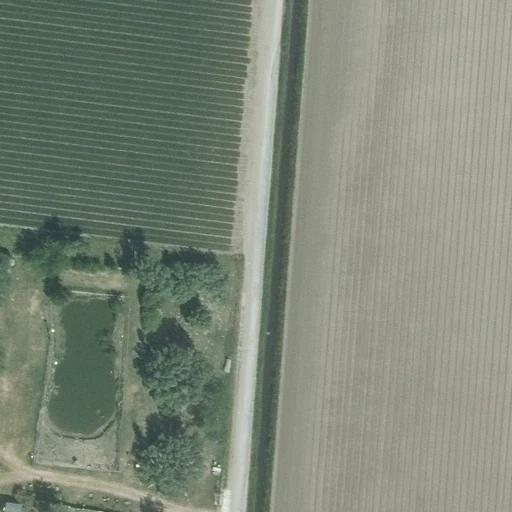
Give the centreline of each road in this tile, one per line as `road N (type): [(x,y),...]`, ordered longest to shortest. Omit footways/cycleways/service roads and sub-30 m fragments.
road 1 (unclassified): [(235,511),(278,0)]
road 2 (track): [(19,472),(126,491),(189,511)]
